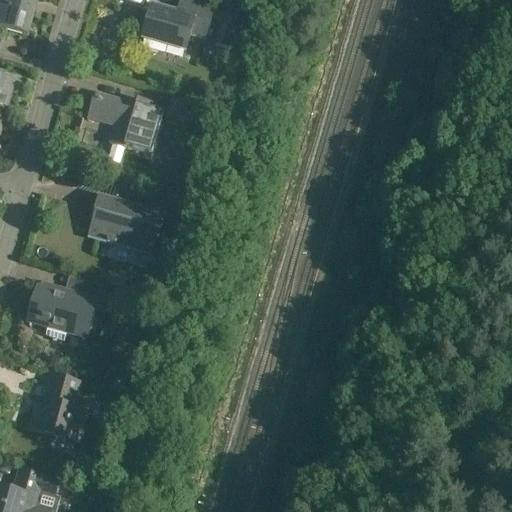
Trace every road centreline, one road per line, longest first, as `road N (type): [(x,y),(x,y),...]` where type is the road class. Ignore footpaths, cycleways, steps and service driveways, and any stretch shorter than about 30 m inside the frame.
road 1 (track): [(372,511),(511,57)]
road 2 (residential): [(23,191),(75,0)]
